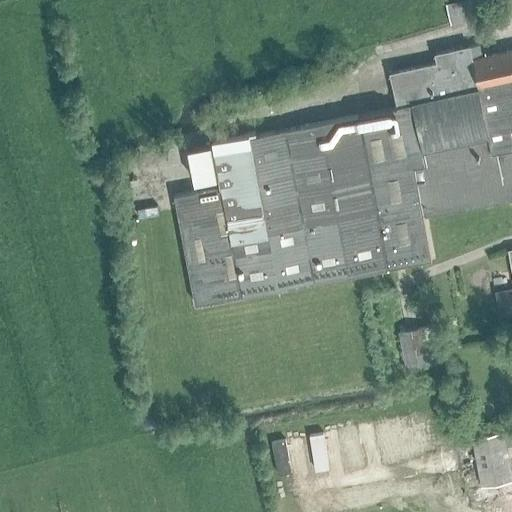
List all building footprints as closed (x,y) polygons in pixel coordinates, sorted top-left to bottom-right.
[(463,0),(446,3),(449,24),(472,18),(470,11),(493,5),(491,0),(463,0)] [(199,305),(436,259),(427,217),(511,199),(511,53),(474,60),(472,48),(439,55),(441,63),(394,72),(401,107),(187,149),(195,192),(178,195),(199,305)] [(511,289),(494,293),(499,319),(511,316),(511,289)] [(398,333),(405,372),(440,365),(435,338),(426,340),(423,328),(398,333)] [(511,480),(503,432),(471,438),(481,487),(511,481),(511,480)] [(461,511),(511,511),(511,496),(460,506),(461,511)]
